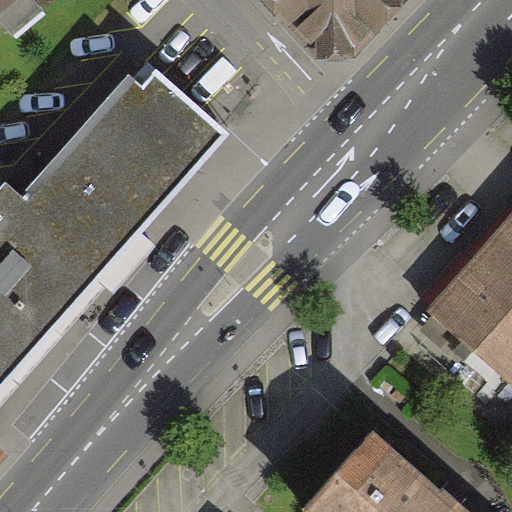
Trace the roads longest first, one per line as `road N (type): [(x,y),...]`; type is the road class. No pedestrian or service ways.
road 1 (primary): [(362,142),(43,511)]
road 2 (residential): [(362,142),(224,0)]
road 3 (primary): [(497,0),(362,142)]
